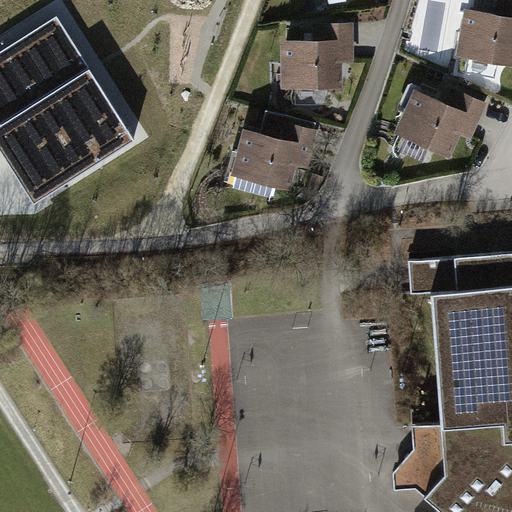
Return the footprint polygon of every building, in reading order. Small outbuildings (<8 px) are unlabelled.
[(0,117),(162,17),(151,0),(112,0),(0,69),(0,117)] [(508,0),(506,14),(477,8),(469,53),(511,61),(511,0),(508,0)] [(1,121),(45,192),(208,92),(163,20),(1,121)] [(321,40),(288,40),(289,90),(352,89),(352,24),(320,24),(321,40)] [(452,99),(422,87),(402,133),(461,157),(485,99),(457,87),(452,99)] [(267,131),(253,129),(239,175),(298,192),(319,126),(273,112),(267,131)] [(0,127),(0,185),(26,170),(0,127)] [(511,511),(511,253),(418,259),(422,294),(453,291),(461,378),(427,381),(428,448),(405,473),(407,490),(430,489),(456,511),(511,511)]
